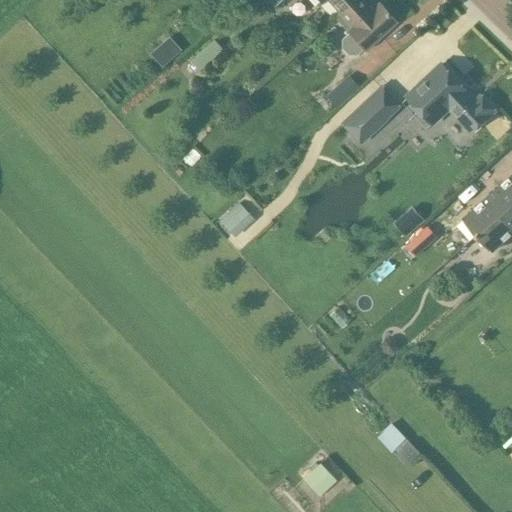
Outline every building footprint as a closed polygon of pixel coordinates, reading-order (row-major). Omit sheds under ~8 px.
[(341,13),(355,0),(319,0),(324,4),(327,0),(329,0),(340,11),(341,13)] [(367,52),(400,21),(382,1),(373,10),(364,0),(355,0),(341,13),(340,11),(334,16),(349,32),(342,39),(341,47),(348,54),(356,54),(363,48),(367,52)] [(180,50),(169,38),(160,46),(171,58),(180,50)] [(214,39),(190,60),(199,70),(222,48),(214,39)] [(476,101),(455,78),(442,64),(408,96),(432,122),(450,106),(472,130),(494,110),(481,96),(476,101)] [(336,108),(359,86),(348,74),(325,96),(336,108)] [(360,141),(399,106),(381,87),(343,122),(360,141)] [(511,232),(511,175),(463,218),(492,251),(511,232)] [(238,200),(218,219),(234,235),(254,217),(238,200)] [(405,235),(423,219),(414,208),(395,223),(405,235)] [(416,255),(437,237),(427,226),(407,245),(416,255)] [(399,347),(397,340),(391,337),(385,338),(382,345),(384,351),(389,354),(396,353),(399,347)] [(397,454),(395,455),(405,466),(419,453),(391,423),(376,437),(390,452),(393,449),(397,454)] [(320,462),(302,479),(319,497),(337,480),(320,462)]
